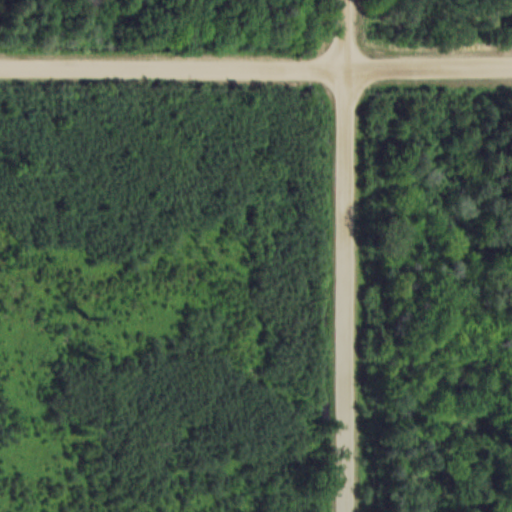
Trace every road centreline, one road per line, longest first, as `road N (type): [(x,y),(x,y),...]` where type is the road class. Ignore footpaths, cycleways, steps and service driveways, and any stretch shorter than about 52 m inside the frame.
road 1 (residential): [(344,511),(348,0)]
road 2 (residential): [(511,63),(0,61)]
